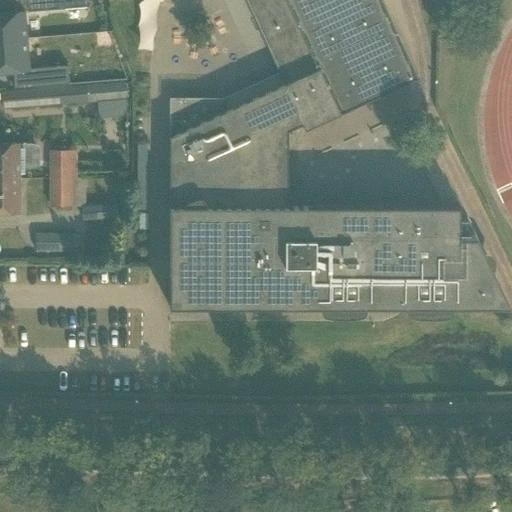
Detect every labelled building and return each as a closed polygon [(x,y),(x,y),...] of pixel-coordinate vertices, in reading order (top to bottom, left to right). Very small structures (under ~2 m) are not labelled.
[(0,0),(0,42),(26,40),(24,12),(89,6),(88,0),(0,0)] [(169,110),(169,307),(372,307),(510,307),(477,237),(459,237),(459,205),(430,205),(427,205),(286,205),(287,130),(302,123),(305,129),(417,77),(381,0),(245,0),(283,83),(226,109),(169,110)] [(26,40),(0,42),(0,72),(13,71),(14,88),(69,84),(67,66),(28,69),(26,40)] [(3,92),(5,109),(125,99),(124,82),(3,92)] [(100,104),(100,116),(126,115),(126,104),(100,104)] [(0,178),(18,178),(18,174),(25,174),(25,170),(40,166),(39,145),(24,142),(18,143),(0,143),(0,178)] [(49,151),(50,178),(73,178),(73,151),(49,151)] [(0,178),(0,212),(18,212),(18,178),(0,178)] [(82,206),(83,220),(118,218),(117,206),(87,206),(85,179),(73,178),(50,178),(50,207),(82,206)] [(35,250),(76,251),(77,234),(35,234),(35,250)]
